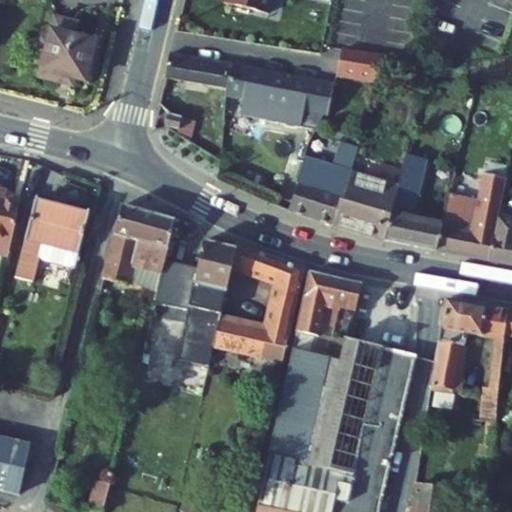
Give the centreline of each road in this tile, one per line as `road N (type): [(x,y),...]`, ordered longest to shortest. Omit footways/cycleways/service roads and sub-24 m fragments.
road 1 (tertiary): [(118,160),(313,247),(511,286)]
road 2 (unknown): [(118,160),(55,481)]
road 3 (tertiary): [(118,160),(160,0)]
road 4 (tertiary): [(0,128),(118,160)]
